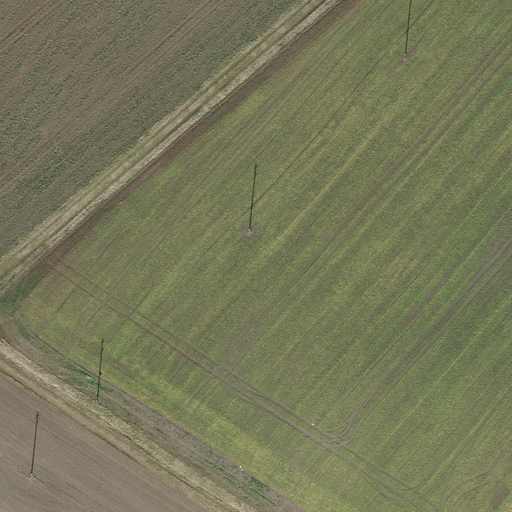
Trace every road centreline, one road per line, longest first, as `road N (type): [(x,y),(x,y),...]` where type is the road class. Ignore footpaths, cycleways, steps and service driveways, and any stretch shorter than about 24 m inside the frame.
road 1 (track): [(0,271),(317,0)]
road 2 (track): [(226,511),(0,356)]
